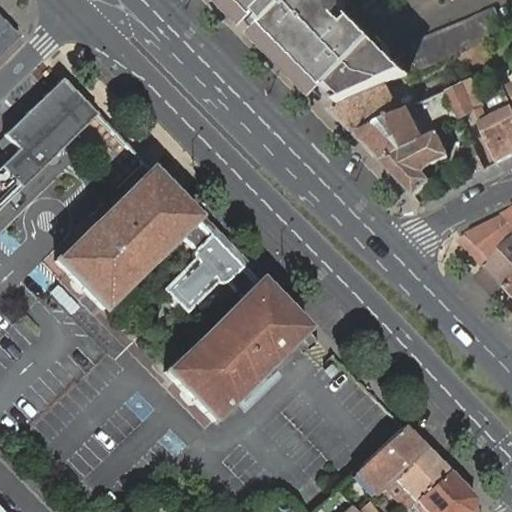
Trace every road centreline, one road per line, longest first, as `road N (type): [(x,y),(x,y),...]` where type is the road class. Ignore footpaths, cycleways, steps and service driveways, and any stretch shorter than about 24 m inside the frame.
road 1 (primary): [(77,9),(511,457)]
road 2 (unclassified): [(342,201),(121,15),(77,9)]
road 3 (primary): [(342,201),(142,0)]
road 4 (primary): [(511,374),(396,256)]
road 5 (residential): [(511,187),(396,256)]
